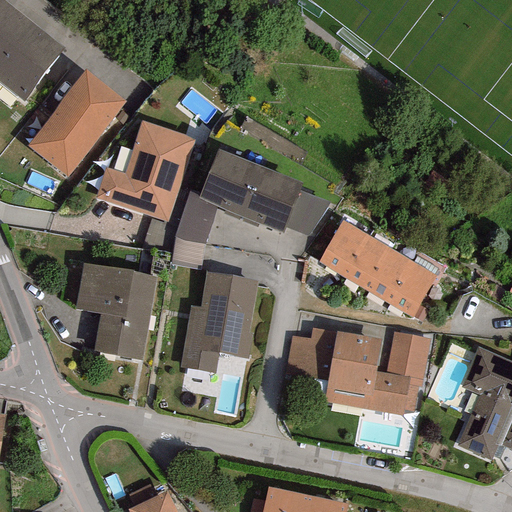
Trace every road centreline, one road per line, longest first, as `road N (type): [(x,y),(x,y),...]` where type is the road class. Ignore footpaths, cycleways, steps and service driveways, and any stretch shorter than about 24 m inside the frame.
road 1 (residential): [(43,401),(504,511)]
road 2 (residential): [(0,273),(43,401)]
road 3 (residential): [(43,401),(103,511)]
